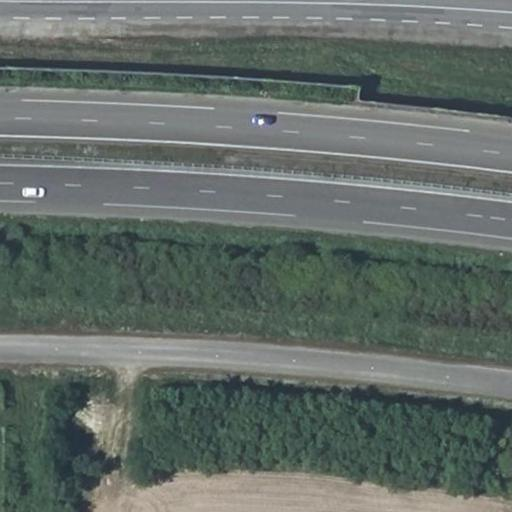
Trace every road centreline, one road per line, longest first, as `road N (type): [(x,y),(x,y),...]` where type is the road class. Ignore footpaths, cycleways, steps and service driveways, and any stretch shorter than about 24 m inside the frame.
road 1 (trunk): [(0,182),(279,195),(511,220)]
road 2 (trunk): [(511,154),(241,127),(0,117)]
road 3 (tertiary): [(511,383),(395,366),(0,353)]
road 4 (tertiary): [(511,12),(0,0)]
